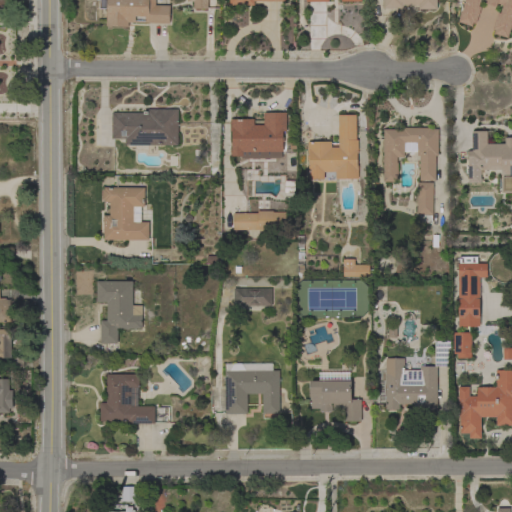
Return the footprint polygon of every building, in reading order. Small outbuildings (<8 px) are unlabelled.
[(155,0),(155,5),(169,6),(169,23),(128,22),(128,27),(106,26),(107,9),(99,9),(99,0),(155,0)] [(187,0),(207,0),(207,9),(193,9),(193,2),(187,2),(187,0)] [(436,0),(436,9),(418,10),(418,5),(403,5),(403,8),(382,9),(382,0),(436,0)] [(511,0),(511,19),(506,37),(493,32),(494,29),(491,28),(497,12),(499,13),(501,5),(496,3),(494,7),(485,3),(485,0),(479,0),(477,6),(480,7),(474,23),(472,22),(471,26),(457,21),(464,0),(511,0)] [(111,113),(147,113),(147,109),(177,109),(177,145),(125,145),(125,139),(111,139),(111,113)] [(254,119),(254,124),(263,124),(263,112),(286,112),(286,129),(282,129),(282,152),(281,152),(281,158),(241,158),(241,156),(230,156),(230,148),(231,148),(231,131),(230,131),(230,119),(254,119)] [(335,179),(335,172),(323,172),(323,179),(308,179),(307,142),(331,141),(331,147),(338,147),(338,115),(355,115),(355,140),(357,140),(357,152),(357,165),(358,165),(358,179),(335,179)] [(404,151),(404,157),(396,157),(396,163),(397,163),(397,182),(383,182),(383,129),(402,129),(402,128),(427,128),(427,129),(438,129),(438,156),(435,156),(435,181),(419,181),(419,156),(417,156),(417,151),(404,151)] [(467,151),(472,151),(471,131),(486,131),(487,144),(504,144),(504,138),(511,137),(511,175),(501,175),(501,170),(482,170),(482,174),(480,174),(481,183),(468,183),(467,151)] [(432,214),(416,214),(417,182),(432,182),(432,214)] [(144,188),(144,207),(140,207),(140,222),(148,222),(148,240),(103,240),(103,215),(109,215),(109,202),(104,202),(104,200),(102,200),(102,189),(104,189),(104,187),(144,188)] [(235,213),(235,212),(245,212),(245,213),(257,213),(257,211),(272,211),(272,212),(288,212),(289,229),(233,230),(233,213),(235,213)] [(369,276),(343,276),(343,259),(354,259),(354,265),(369,265),(369,276)] [(486,263),(486,278),(479,278),(479,326),(458,326),(458,263),(486,263)] [(132,281),(132,315),(141,315),(141,329),(129,329),(128,330),(123,330),(123,329),(117,329),(117,344),(100,344),(100,320),(106,320),(106,302),(96,302),(96,281),(132,281)] [(271,288),(271,306),(233,306),(233,288),(271,288)] [(0,298),(4,298),(4,299),(10,299),(10,322),(0,322),(0,298)] [(0,358),(0,329),(10,329),(11,358),(0,358)] [(453,333),(470,333),(471,358),(456,358),(456,354),(453,354),(453,333)] [(450,342),(449,366),(434,366),(434,341),(450,342)] [(436,410),(413,410),(413,404),(399,404),(399,409),(385,409),(385,358),(403,358),(403,365),(404,365),(404,370),(419,370),(419,366),(436,366),(436,410)] [(278,370),(279,413),(262,413),(262,394),(247,394),(247,414),(225,414),(224,363),(271,363),(271,370),(278,370)] [(511,425),(496,425),(495,417),(480,417),(480,438),(469,439),(468,433),(460,433),(459,417),(458,417),(458,387),(468,387),(469,396),(476,396),(476,387),(495,387),(495,371),(511,370),(511,425)] [(317,372),(349,372),(349,381),(350,381),(351,399),(360,399),(360,421),(342,421),(342,410),(333,410),(333,403),(330,403),(330,405),(331,405),(331,412),(319,412),(319,409),(309,409),(309,381),(317,381),(317,372)] [(137,406),(154,406),(154,424),(127,423),(127,421),(99,421),(100,403),(106,403),(106,374),(138,374),(138,387),(137,387),(137,406)] [(0,379),(8,379),(8,390),(12,390),(12,408),(9,408),(9,413),(0,413),(0,379)] [(121,487),(135,486),(135,500),(122,500),(121,487)]
